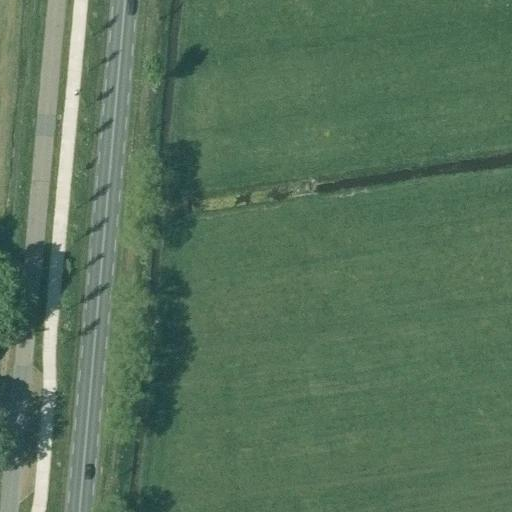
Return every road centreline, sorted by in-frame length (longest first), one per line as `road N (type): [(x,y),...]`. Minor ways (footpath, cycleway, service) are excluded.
road 1 (unclassified): [(8,511),(55,0)]
road 2 (primary): [(78,511),(124,0)]
